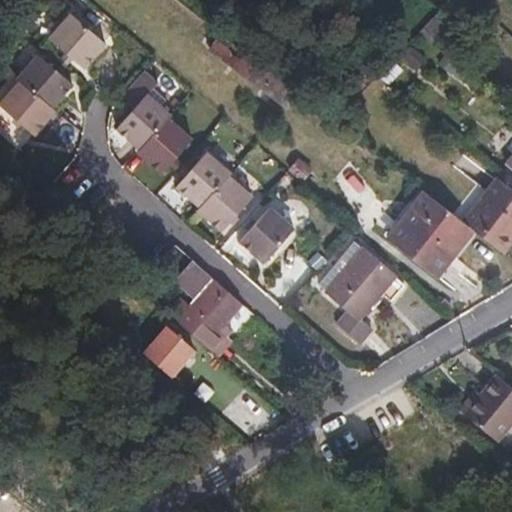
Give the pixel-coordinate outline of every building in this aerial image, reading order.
[(71,50),(81,59),(89,67),(111,41),(77,10),(54,35),(71,50)] [(421,32),(420,33),(433,45),(447,30),(434,18),(421,32)] [(410,47),(400,59),(416,73),(426,61),(410,47)] [(71,50),(64,58),(74,68),(81,59),(71,50)] [(25,79),(57,108),(78,84),(67,75),(57,66),(43,52),(22,76),(25,79)] [(74,68),(64,58),(62,61),(72,69),(74,68)] [(456,68),(446,59),(440,66),(450,75),(456,68)] [(67,75),(72,69),(62,61),(57,66),(67,75)] [(376,80),(387,89),(401,74),(391,64),(376,80)] [(39,134),(59,110),(57,108),(25,79),(4,102),(20,116),(31,127),(39,134)] [(165,116),(168,112),(145,91),(131,107),(123,117),(115,127),(139,147),(165,116)] [(123,117),(131,107),(123,100),(115,109),(123,117)] [(25,133),(31,127),(20,116),(14,124),(25,133)] [(169,159),(176,151),(189,136),(165,116),(139,147),(136,151),(159,171),(169,159)] [(227,173),(230,170),(204,149),(192,163),(184,172),(174,184),(199,206),(227,173)] [(177,167),(186,158),(176,151),(169,159),(177,167)] [(184,172),(192,163),(186,158),(177,167),(184,172)] [(251,193),(227,173),(199,206),(197,209),(220,228),(251,193)] [(511,189),(509,187),(473,232),(478,235),(499,252),(511,236),(511,189)] [(473,232),(419,189),(384,234),(443,280),(478,235),(473,232)] [(269,204),(239,240),(266,261),(295,226),(269,204)] [(319,285),(324,289),(360,247),(355,242),(319,285)] [(360,247),(324,289),(347,310),(333,325),(357,345),(371,329),(360,320),(395,277),(360,247)] [(219,331),(243,304),(194,260),(175,281),(197,300),(190,308),(180,300),(168,313),(211,352),(225,336),(219,331)] [(125,337),(155,303),(128,279),(114,294),(122,302),(106,321),(125,337)] [(143,353),(172,378),(195,351),(167,326),(143,353)] [(496,443),(511,423),(511,385),(498,374),(463,417),(496,443)]
